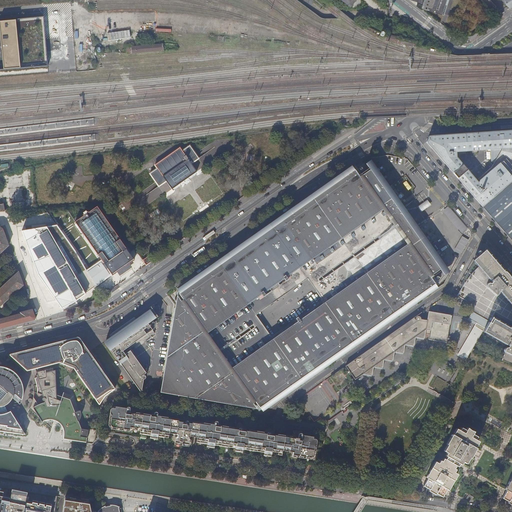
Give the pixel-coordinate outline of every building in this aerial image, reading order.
[(359,0),(339,0),(350,8),(357,8),(361,3),(360,1),(359,0)] [(410,0),(424,4),(429,6),(430,0),(432,0),(430,7),(435,8),(437,0),(410,0)] [(444,0),(437,0),(435,8),(430,7),(432,0),(430,0),(429,6),(424,4),(423,7),(440,13),(444,0)] [(509,9),(511,6),(511,0),(501,0),(509,9)] [(44,18),(0,21),(0,69),(48,65),(44,18)] [(404,38),(401,37),(400,38),(388,35),(386,40),(414,47),(416,43),(404,39),(404,38)] [(163,45),(127,48),(128,54),(164,51),(163,45)] [(511,131),(428,137),(426,143),(450,171),(482,207),(511,182),(511,181),(511,131)] [(199,159),(190,146),(182,151),(181,150),(180,148),(155,165),(157,169),(150,174),(159,187),(166,182),(172,189),(180,184),(182,187),(183,187),(183,188),(192,182),(192,181),(189,177),(197,172),(191,164),(199,159)] [(306,277),(403,209),(402,207),(399,203),(388,188),(374,168),(360,178),(356,173),(355,173),(354,171),(343,179),(342,177),(324,190),(325,191),(323,193),(321,191),(303,204),(304,206),(302,208),(300,206),(282,219),(284,221),(281,222),(280,220),(261,233),(263,235),(260,237),(263,242),(264,241),(265,243),(265,242),(280,263),(283,261),(287,266),(294,260),(306,277)] [(25,185),(24,174),(5,175),(5,179),(8,179),(9,186),(25,185)] [(511,183),(511,182),(482,207),(511,240),(511,239),(511,183)] [(30,187),(7,188),(8,194),(4,194),(5,202),(12,202),(13,209),(34,208),(34,197),(31,198),(30,187)] [(429,206),(426,203),(419,208),(421,211),(429,206)] [(116,234),(97,207),(89,213),(88,212),(87,212),(86,211),(83,213),(84,214),(83,215),(84,216),(76,222),(103,262),(104,264),(103,265),(106,269),(107,268),(112,276),(122,269),(123,270),(124,270),(125,269),(125,268),(125,267),(134,261),(129,253),(130,252),(128,248),(126,249),(119,239),(122,237),(119,232),(116,234)] [(415,226),(403,209),(306,277),(308,279),(318,294),(415,226)] [(74,247),(60,225),(24,231),(42,274),(65,309),(89,295),(88,292),(112,276),(107,268),(106,269),(103,265),(104,264),(103,262),(88,270),(74,247)] [(416,226),(415,226),(318,294),(327,306),(330,311),(321,317),(324,320),(289,345),(287,342),(278,348),(274,342),(266,331),(179,393),(180,394),(196,397),(196,399),(245,408),(254,401),(260,408),(271,400),(272,402),(290,389),(289,388),(312,371),(314,373),(342,353),(340,351),(364,335),(365,336),(383,324),(382,322),(405,305),(407,307),(425,294),(423,292),(435,284),(430,277),(444,267),(416,226)] [(0,329),(35,321),(36,318),(32,309),(20,313),(20,314),(1,319),(0,318),(0,307),(21,287),(24,288),(23,286),(24,285),(19,272),(18,272),(18,269),(16,270),(17,273),(0,288),(0,256),(0,255),(0,253),(8,247),(8,248),(9,248),(9,246),(3,229),(0,227),(0,329)] [(308,279),(306,277),(294,260),(287,266),(283,261),(280,263),(265,242),(265,243),(264,241),(263,242),(260,237),(246,247),(248,248),(249,251),(247,249),(246,247),(232,257),(236,261),(235,262),(236,263),(235,264),(250,284),(246,287),(250,292),(242,297),(254,314),(256,316),(308,279)] [(505,271),(491,255),(479,266),(491,280),(490,280),(491,282),(490,283),(488,283),(487,284),(486,285),(486,287),(487,288),(489,288),(490,288),(491,290),(490,291),(496,297),(499,294),(498,294),(500,292),(500,293),(503,291),(505,291),(505,295),(511,303),(510,304),(511,306),(511,280),(510,277),(506,272),(505,273),(504,272),(505,271)] [(146,266),(153,261),(149,256),(143,261),(146,266)] [(166,375),(166,376),(254,314),(242,297),(250,292),(246,287),(250,284),(235,264),(236,263),(235,262),(236,261),(232,257),(230,259),(228,257),(210,270),(211,272),(209,273),(208,271),(190,284),(191,286),(180,294),(182,296),(181,296),(185,302),(175,309),(167,357),(168,358),(166,375)] [(330,311),(327,306),(274,342),(278,348),(287,342),(289,345),(324,320),(321,317),(330,311)] [(114,336),(112,338),(107,342),(109,344),(107,345),(139,390),(142,389),(144,380),(145,380),(145,379),(146,378),(146,377),(145,377),(145,376),(144,376),(140,378),(146,374),(130,351),(125,355),(122,351),(144,340),(155,334),(150,327),(151,327),(149,324),(158,317),(152,309),(136,321),(134,323),(120,333),(118,332),(117,332),(116,333),(116,335),(114,336)] [(330,378),(339,391),(363,374),(372,376),(374,367),(382,368),(384,359),(393,361),(395,352),(403,354),(404,344),(414,346),(415,337),(424,339),(425,334),(429,335),(429,339),(447,343),(452,316),(429,311),(427,320),(421,319),(420,317),(419,317),(417,316),(330,378)] [(469,319),(486,329),(489,322),(473,312),(472,314),(469,319)] [(166,376),(179,393),(266,331),(256,316),(254,314),(166,376)] [(490,322),(489,322),(486,329),(484,332),(507,345),(507,346),(508,346),(507,348),(506,348),(504,348),(504,349),(503,350),(503,351),(504,353),(505,354),(502,362),(511,365),(511,329),(496,320),(493,325),(490,323),(490,322)] [(76,338),(9,355),(27,371),(59,363),(74,369),(98,404),(99,405),(100,405),(100,404),(105,398),(106,396),(111,393),(115,390),(115,389),(80,339),(80,338),(79,338),(77,337),(76,338)] [(0,429),(6,429),(6,432),(25,435),(10,411),(8,412),(5,406),(8,404),(10,401),(12,399),(13,394),(16,395),(21,399),(21,397),(22,394),(22,392),(22,389),(21,386),(20,383),(19,380),(17,377),(15,374),(12,372),(10,371),(7,369),(3,368),(0,368),(0,367),(0,429)] [(80,442),(86,443),(86,438),(87,438),(88,430),(81,429),(78,421),(79,418),(80,416),(80,414),(80,411),(75,412),(70,399),(67,406),(60,403),(62,397),(55,394),(54,372),(53,373),(53,368),(37,372),(38,377),(35,378),(36,383),(37,388),(37,393),(44,396),(44,398),(43,398),(42,400),(42,401),(43,402),(44,402),(46,402),(46,404),(47,408),(43,408),(40,408),(38,405),(35,406),(32,408),(31,407),(29,409),(39,417),(42,422),(43,421),(51,428),(54,420),(55,417),(57,418),(60,421),(59,423),(61,424),(62,426),(63,428),(63,430),(63,433),(63,436),(64,436),(67,440),(80,441),(80,442)] [(67,406),(70,399),(62,397),(60,403),(67,406)] [(189,438),(191,437),(193,422),(191,419),(189,419),(188,417),(185,417),(183,418),(183,423),(179,422),(179,420),(161,417),(162,414),(161,412),(156,411),(156,410),(154,410),(153,411),(152,412),(150,414),(150,415),(136,413),(136,412),(135,409),(137,408),(136,407),(128,405),(127,406),(127,409),(116,407),(115,409),(113,409),(112,409),(111,410),(110,413),(112,416),(111,419),(110,425),(111,427),(113,428),(130,431),(130,428),(141,429),(145,430),(151,431),(150,436),(158,437),(159,432),(165,433),(169,434),(173,435),(174,436),(176,435),(177,437),(176,438),(175,443),(181,444),(183,444),(189,445),(190,440),(189,438)] [(200,423),(197,438),(201,439),(208,440),(207,445),(215,447),(215,441),(222,442),(226,443),(230,443),(237,444),(236,450),(243,451),(244,445),(251,446),(254,447),(258,448),(265,449),(264,454),(267,455),(271,455),(272,450),(279,451),(283,451),(293,453),(293,456),(308,458),(310,458),(311,458),(312,457),(313,456),(313,454),(315,453),(314,451),(316,450),(316,449),(315,447),(316,446),(317,444),(317,442),(316,440),(313,439),(313,437),(302,436),(303,433),(302,432),(294,431),(292,432),(294,434),(292,435),(292,437),(278,435),(278,436),(274,436),(275,431),(274,430),(270,429),(269,428),(267,428),(266,428),(266,431),(263,433),(249,430),(249,432),(246,432),(246,426),(246,425),(241,425),(241,424),(239,423),(237,424),(237,427),(235,428),(221,426),(221,425),(220,423),(220,421),(219,420),(217,420),(216,421),(212,420),(211,421),(210,425),(200,423)] [(197,422),(193,422),(191,437),(195,438),(197,438),(200,423),(197,422)] [(438,492),(444,495),(447,490),(449,490),(449,489),(454,480),(452,479),(456,473),(455,472),(456,470),(455,469),(455,467),(456,466),(458,467),(460,464),(461,464),(463,462),(465,463),(468,457),(469,457),(472,451),(474,452),(476,448),(475,448),(474,447),(477,441),(476,440),(477,437),(473,434),(474,432),(471,430),(468,428),(466,430),(462,428),(460,431),(459,430),(455,436),(454,435),(453,435),(451,438),(452,439),(449,445),(450,446),(446,452),(448,453),(446,456),(448,457),(446,460),(444,459),(443,462),(441,461),(439,464),(437,463),(434,469),(432,468),(427,478),(428,478),(425,484),(431,488),(430,490),(437,494),(438,492)] [(511,481),(511,480),(505,490),(506,491),(503,496),(509,500),(508,502),(511,503),(511,481)] [(0,511),(55,511),(57,499),(46,497),(46,498),(34,496),(12,492),(11,494),(4,492),(4,490),(0,488),(0,511)] [(62,511),(90,511),(88,501),(65,498),(62,511)]
